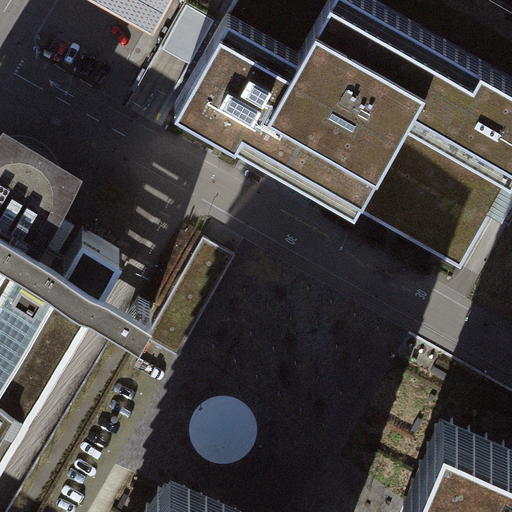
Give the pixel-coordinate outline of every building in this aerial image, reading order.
[(97,0),(153,31),(170,0),(97,0)] [(375,0),(233,0),(227,12),(175,104),(242,142),(364,210),(461,265),(505,188),(511,175),(511,76),(490,65),(375,0)] [(188,4),(163,48),(191,64),(216,20),(188,4)] [(123,250),(82,226),(64,256),(33,237),(50,209),(58,195),(60,186),(61,177),(60,169),(57,161),(53,153),(47,147),(40,142),(30,137),(19,136),(11,136),(2,138),(0,139),(0,453),(91,302),(109,313),(139,331),(153,308),(121,290),(105,280),(123,250)] [(203,234),(146,335),(179,353),(236,252),(220,244),(203,234)] [(511,511),(511,441),(448,414),(405,511),(511,511)] [(251,511),(174,478),(149,511),(251,511)]
